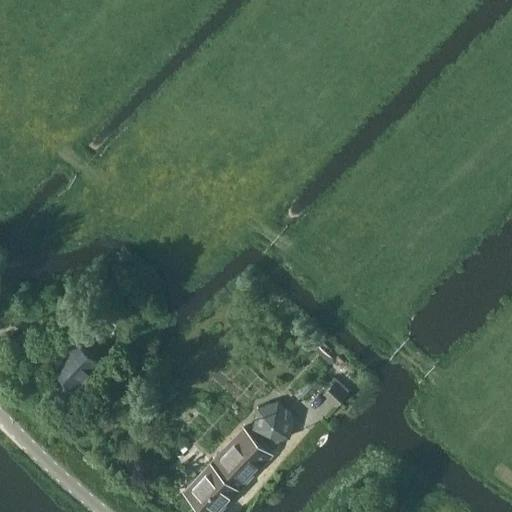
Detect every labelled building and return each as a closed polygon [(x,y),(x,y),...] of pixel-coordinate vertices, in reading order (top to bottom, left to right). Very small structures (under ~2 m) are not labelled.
[(108,314),(126,332),(139,318),(121,301),(108,314)] [(75,383),(99,359),(78,339),(55,363),(75,383)] [(335,377),(325,388),(339,400),(349,389),(335,377)] [(257,406),(253,427),(269,443),(290,437),(295,415),(278,399),(257,406)] [(211,511),(214,511),(272,450),(244,425),(186,488),(211,511)]
